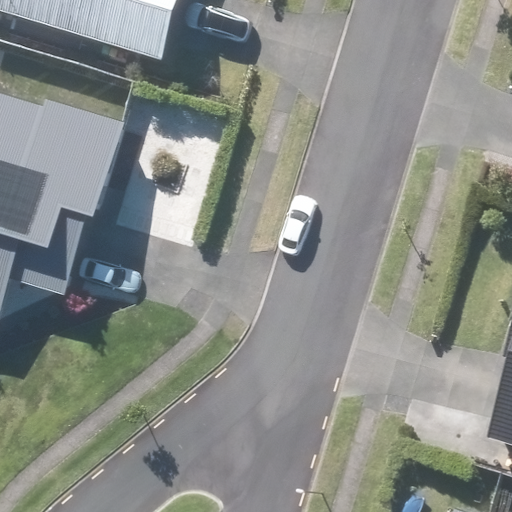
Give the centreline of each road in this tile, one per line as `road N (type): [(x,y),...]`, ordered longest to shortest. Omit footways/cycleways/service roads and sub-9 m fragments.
road 1 (residential): [(407,0),(277,422)]
road 2 (residential): [(97,511),(121,489),(212,440)]
